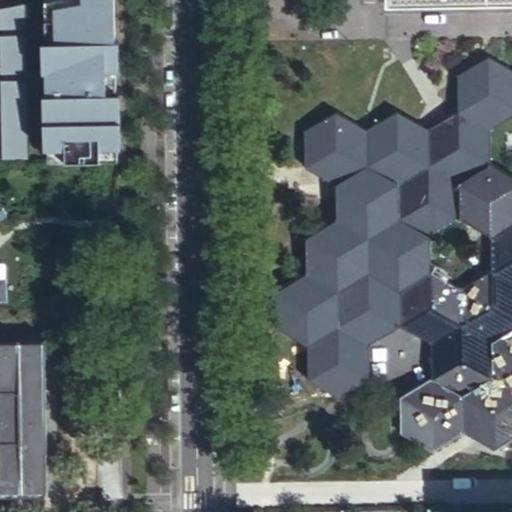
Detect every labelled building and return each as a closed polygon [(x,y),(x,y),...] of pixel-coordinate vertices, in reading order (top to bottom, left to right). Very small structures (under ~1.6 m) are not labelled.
[(114,39),(113,0),(81,0),(82,0),(54,5),(55,41),(45,41),(41,41),(41,71),(45,71),(45,93),(42,93),(43,148),(46,148),(61,148),(61,162),(99,161),(99,147),(116,147),(119,147),(118,92),(115,92),(115,81),(115,69),(118,69),(117,39),(114,39)] [(82,0),(81,0),(43,0),(45,41),(55,41),(54,5),(82,0)] [(0,24),(24,23),(23,3),(0,3),(0,24)] [(26,69),(24,30),(0,30),(0,57),(0,69),(26,69)] [(511,42),(502,37),(492,52),(511,63),(511,42)] [(310,127),(310,164),(341,181),(342,214),(340,216),(311,233),(311,267),(310,269),(280,286),(281,322),(312,340),(312,375),(343,393),(374,374),(374,339),(404,321),(433,338),(434,340),(435,373),(404,391),(404,427),(435,445),(465,427),(467,427),(497,445),(511,435),(511,170),(495,161),(495,127),(511,116),(511,65),(493,55),(462,73),(462,109),(447,117),(432,126),(402,109),(372,127),(342,109),(310,127)] [(25,158),(23,79),(4,80),(6,158),(25,158)] [(99,147),(99,161),(116,161),(116,147),(99,147)] [(61,148),(46,148),(46,162),(61,162),(61,148)] [(0,492),(48,492),(47,335),(0,335),(0,492)]
